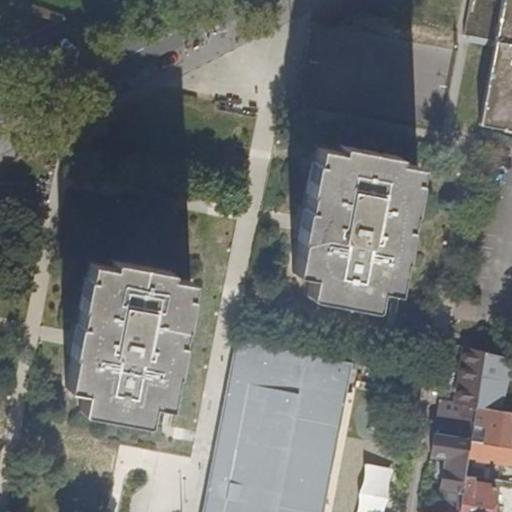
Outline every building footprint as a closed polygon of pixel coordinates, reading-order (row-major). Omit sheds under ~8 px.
[(496,40),(503,0),(469,0),(464,34),(496,40)] [(511,0),(503,0),(496,40),(480,124),(511,130),(511,0)] [(410,179),(415,180),(418,166),(396,162),(397,156),(340,145),(339,152),(317,148),(314,162),(319,163),(313,194),(308,193),(305,210),(310,211),(304,241),(299,240),(293,273),(310,276),(307,294),(374,306),(377,288),(394,290),(401,258),(396,257),(402,226),(406,227),(409,210),(405,209),(410,179)] [(319,163),(314,162),(313,162),(306,192),(308,193),(313,194),(319,163)] [(417,180),(415,180),(410,179),(405,209),(409,210),(411,211),(417,180)] [(297,239),(299,240),(304,241),(310,211),(305,210),(303,209),(303,215),(297,239)] [(408,227),(406,227),(402,226),(396,257),(401,258),(403,258),(408,227)] [(183,296),(187,297),(190,281),(168,277),(169,272),(112,262),(110,267),(89,264),(86,279),(90,280),(84,310),(80,309),(78,326),(81,326),(76,358),(72,357),(70,369),(66,390),(82,393),(79,411),(146,424),(150,404),(167,408),(173,375),(169,374),(174,342),(179,343),(181,328),(177,327),(183,296)] [(90,280),(86,279),(85,279),(79,309),(80,309),(84,310),(90,280)] [(189,297),(187,297),(183,296),(177,327),(181,328),(183,328),(189,297)] [(71,357),(72,357),(76,358),(81,326),(78,326),(76,325),(71,357)] [(321,511),(351,363),(233,341),(210,462),(229,466),(220,511),(201,508),(199,511),(321,511)] [(180,343),(179,343),(174,342),(169,374),(173,375),(175,375),(180,343)] [(477,408),(485,352),(465,347),(456,404),(462,405),(477,408)] [(511,373),(511,359),(494,354),(485,352),(477,408),(501,411),(509,372),(511,373)] [(475,419),(477,408),(462,405),(460,417),(475,419)] [(511,413),(501,411),(477,408),(475,419),(474,425),(486,427),(484,444),(511,448),(511,445),(511,413)] [(474,425),(475,419),(460,417),(438,413),(435,434),(471,440),(474,425)] [(486,427),(474,425),(471,440),(471,442),(484,444),(486,427)] [(471,440),(435,434),(432,455),(447,457),(442,488),(447,489),(463,491),(466,475),(471,442),(471,440)] [(511,448),(484,444),(471,442),(466,475),(475,476),(503,481),(504,471),(474,466),(475,460),(505,465),(511,466),(511,448)] [(504,471),(505,465),(475,460),(474,466),(504,471)] [(229,466),(210,462),(201,508),(220,511),(229,466)] [(357,511),(385,511),(389,467),(361,465),(357,511)] [(463,491),(459,511),(490,511),(495,485),(474,482),(475,476),(466,475),(463,491)] [(459,511),(463,491),(447,489),(443,511),(459,511)]
